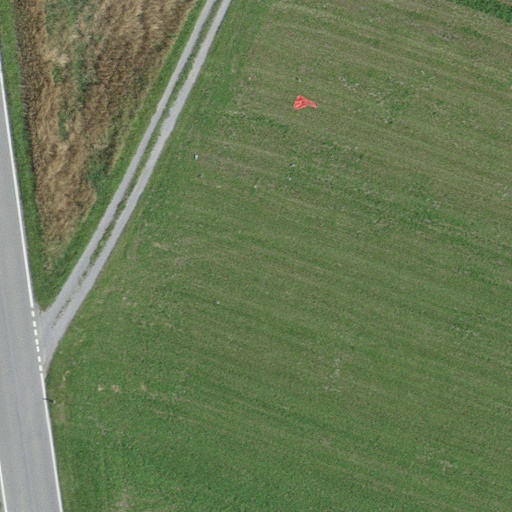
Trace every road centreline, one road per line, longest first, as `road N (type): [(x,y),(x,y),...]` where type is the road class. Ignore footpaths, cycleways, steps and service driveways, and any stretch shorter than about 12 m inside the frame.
road 1 (track): [(214,0),(20,383)]
road 2 (unclassified): [(39,511),(0,233)]
